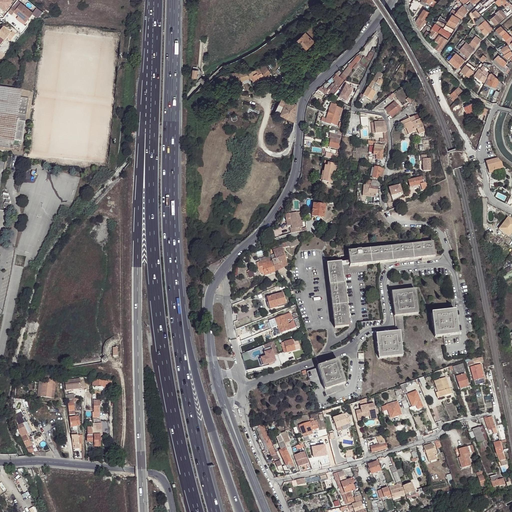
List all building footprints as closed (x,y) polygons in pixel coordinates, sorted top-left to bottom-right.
[(12,0),(0,0),(0,5),(6,10),(13,1),(12,0)] [(414,16),(422,3),(420,2),(416,0),(413,0),(411,4),(412,5),(410,8),(414,15),(414,16)] [(427,9),(433,0),(421,0),(420,2),(422,3),(425,6),(424,7),(427,9)] [(472,6),(474,4),(473,2),(470,0),(469,0),(471,2),(467,5),(465,3),(464,4),(468,11),(472,6)] [(480,2),(474,8),(481,14),(483,12),(486,10),(485,9),(488,7),(495,1),(496,0),(488,0),(486,2),(485,1),(481,3),(480,2)] [(14,7),(9,13),(12,15),(15,13),(27,22),(34,14),(21,4),(17,9),(14,7)] [(502,20),(507,16),(503,11),(500,8),(495,12),(496,14),(502,20)] [(421,31),(424,27),(423,26),(426,21),(424,19),(429,12),(424,9),(419,17),(422,19),(419,22),(419,24),(422,26),(419,29),(421,31)] [(475,9),(471,13),(477,20),(482,16),(475,9)] [(462,18),(465,14),(459,10),(457,12),(456,14),(462,18)] [(459,19),(452,14),(451,16),(447,23),(454,27),(459,19)] [(502,20),(496,14),(490,19),(495,25),(502,20)] [(320,27),(324,24),(327,22),(325,18),(313,24),(315,29),(320,27)] [(486,20),(479,26),(485,34),(492,28),(486,20)] [(450,33),(453,28),(446,24),(442,22),(440,25),(443,27),(445,28),(447,30),(447,31),(450,33)] [(448,38),(451,34),(450,33),(447,31),(445,29),(445,30),(438,25),(436,24),(432,29),(434,30),(437,32),(438,31),(448,38)] [(311,26),(304,29),(303,30),(312,40),(316,37),(312,32),(315,30),(311,26)] [(502,35),(506,32),(501,26),(496,29),(502,35)] [(3,28),(0,32),(0,37),(5,42),(8,39),(11,41),(16,35),(12,32),(11,34),(3,28)] [(312,40),(303,30),(294,38),(292,40),(296,44),(302,51),(313,41),(312,40)] [(511,42),(511,36),(510,35),(510,36),(506,32),(502,35),(509,43),(510,42),(511,43),(511,42)] [(435,48),(438,52),(443,46),(447,40),(439,34),(436,40),(439,42),(435,48)] [(476,36),(469,44),(474,49),(481,40),(476,36)] [(456,47),(459,50),(466,42),(463,39),(456,47)] [(291,41),(279,53),(282,57),(294,45),(291,41)] [(466,42),(459,50),(468,57),(474,49),(469,44),(468,44),(466,42)] [(511,51),(507,45),(506,45),(506,46),(499,50),(498,51),(503,56),(508,60),(510,58),(511,59),(511,51)] [(450,61),(456,53),(453,51),(447,58),(450,61)] [(450,61),(449,61),(458,68),(464,60),(456,53),(450,61)] [(499,55),(495,58),(503,66),(505,64),(507,62),(499,55)] [(504,72),(505,72),(508,68),(509,68),(505,64),(503,66),(495,58),(494,60),(494,62),(504,72)] [(341,76),(339,78),(343,81),(353,69),(357,65),(357,64),(353,61),(341,76)] [(476,69),(468,62),(466,65),(474,71),(476,69)] [(255,69),(220,76),(210,84),(214,89),(222,83),(227,82),(232,80),(235,79),(241,78),(241,81),(243,80),(249,78),(253,75),(257,74),(260,78),(260,79),(264,77),(270,72),(264,64),(255,69)] [(474,71),(466,65),(461,71),(469,77),(474,71)] [(485,83),(487,77),(489,74),(487,71),(488,70),(486,67),(484,69),(482,71),(479,69),(474,75),(485,83)] [(367,88),(363,96),(371,101),(376,92),(371,90),(378,77),(380,78),(382,74),(377,71),(368,88),(367,88)] [(499,89),(501,90),(503,84),(492,73),(490,79),(488,83),(491,85),(499,89)] [(339,78),(336,82),(334,85),(337,88),(343,81),(339,78)] [(337,89),(330,97),(331,98),(345,82),(343,81),(337,88),(337,89)] [(354,86),(345,82),(339,98),(347,102),(354,86)] [(333,86),(326,95),(328,96),(330,97),(337,89),(333,86)] [(19,91),(0,88),(0,147),(13,149),(14,145),(14,143),(18,144),(19,142),(22,142),(25,122),(23,122),(24,115),(26,115),(28,98),(18,97),(19,91)] [(206,88),(200,93),(203,96),(208,92),(206,88)] [(454,99),(455,98),(462,91),(459,88),(450,95),(453,98),(454,99)] [(210,99),(213,102),(221,94),(219,92),(210,99)] [(295,112),(297,105),(282,97),(275,112),(295,121),(295,112)] [(390,117),(392,118),(399,112),(395,107),(398,105),(395,102),(385,110),(390,117)] [(331,104),(328,114),(340,118),(343,109),(336,107),(337,106),(331,104)] [(473,121),(480,118),(478,114),(477,114),(473,105),(465,108),(469,118),(471,117),(473,121)] [(340,118),(328,114),(325,123),(330,125),(331,124),(337,126),(340,118)] [(415,130),(414,129),(413,126),(416,125),(417,128),(420,134),(425,132),(417,114),(413,116),(409,118),(410,121),(404,124),(406,128),(408,134),(414,132),(414,131),(415,131),(415,130)] [(368,116),(360,117),(362,127),(369,126),(368,116)] [(404,129),(406,128),(404,124),(410,121),(409,118),(407,119),(402,121),(401,122),(404,129)] [(379,122),(374,123),(375,133),(384,132),(387,132),(385,122),(379,122)] [(339,149),(341,140),(331,138),(329,147),(339,149)] [(382,160),(382,157),(383,145),(379,145),(375,145),(374,145),(374,150),(374,154),(376,154),(376,159),(382,160)] [(422,162),(422,167),(422,173),(430,173),(429,161),(426,161),(426,157),(420,158),(421,162),(422,162)] [(497,159),(486,163),(489,174),(495,172),(494,172),(494,171),(495,171),(495,170),(496,170),(496,172),(503,170),(502,164),(498,160),(497,159)] [(336,182),(339,165),(328,163),(327,166),(325,166),(322,181),(332,183),(333,182),(336,182)] [(383,174),(384,169),(381,168),(381,169),(374,168),(374,169),(372,177),(372,178),(381,179),(383,174)] [(424,191),(428,189),(428,188),(424,181),(422,178),(421,177),(419,177),(419,178),(408,181),(410,187),(419,185),(421,190),(423,189),(424,191)] [(366,185),(364,185),(363,196),(374,197),(379,198),(379,194),(380,187),(378,187),(369,186),(369,185),(366,185)] [(400,185),(388,188),(390,196),(391,201),(402,196),(401,193),(400,185)] [(10,199),(10,196),(3,195),(3,198),(6,199),(5,203),(4,203),(4,207),(4,208),(12,209),(12,205),(11,203),(12,201),(10,199)] [(324,218),(326,206),(314,205),(312,217),(324,218)] [(291,221),(292,226),(293,229),(291,230),(292,234),(303,231),(302,228),(303,227),(300,212),(290,215),(291,221)] [(511,221),(508,218),(499,230),(509,237),(511,232),(511,221)] [(367,264),(380,263),(422,258),(426,257),(435,256),(433,242),(361,251),(361,250),(357,251),(348,252),(350,266),(367,264)] [(274,255),(271,255),(273,262),(276,271),(288,266),(281,249),(283,248),(282,244),(272,247),(274,255)] [(265,275),(276,271),(273,262),(271,262),(263,264),(262,261),(257,262),(260,274),(262,273),(263,275),(264,274),(265,275)] [(338,263),(327,264),(335,328),(349,327),(341,263),(338,263)] [(381,273),(380,263),(367,264),(368,272),(364,273),(369,321),(382,320),(379,288),(378,282),(378,281),(379,277),(381,273)] [(505,281),(511,277),(511,270),(502,275),(505,281)] [(395,317),(402,316),(418,314),(415,290),(391,293),(394,317),(395,317)] [(269,302),(271,309),(277,307),(276,306),(285,303),(282,294),(266,298),(268,303),(269,302)] [(432,314),(435,338),(459,334),(455,311),(432,314)] [(274,320),(279,334),(290,330),(288,325),(287,321),(285,316),(274,320)] [(404,332),(402,316),(395,317),(397,333),(400,332),(404,332)] [(276,335),(279,334),(274,320),(271,321),(276,335)] [(402,356),(400,332),(397,333),(376,335),(379,358),(402,356)] [(296,340),(298,346),(300,345),(300,344),(304,342),(303,338),(296,340)] [(291,340),(283,343),(287,354),(295,351),(291,340)] [(274,346),(273,341),(263,345),(265,352),(263,352),(265,356),(261,358),(263,365),(275,362),(274,355),(271,347),(274,346)] [(337,360),(317,367),(317,368),(306,371),(310,383),(321,380),(324,390),(345,383),(337,360)] [(474,381),(484,379),(481,365),(471,367),(474,381)] [(460,389),(469,386),(465,374),(456,377),(460,389)] [(438,392),(440,398),(451,394),(445,377),(434,381),(437,390),(439,390),(439,392),(438,392)] [(67,390),(82,389),(80,378),(65,380),(67,390)] [(53,384),(54,384),(55,380),(46,379),(45,383),(42,383),(40,397),(51,398),(53,384)] [(109,388),(112,388),(112,380),(108,380),(108,381),(92,380),(92,391),(108,392),(108,387),(109,388)] [(415,406),(421,403),(416,391),(407,395),(412,407),(415,406)] [(382,397),(383,402),(395,399),(393,393),(382,397)] [(74,401),(67,401),(68,405),(69,417),(75,416),(80,416),(79,415),(79,414),(76,414),(74,403),(74,401)] [(401,415),(399,407),(397,403),(397,402),(386,405),(387,409),(389,415),(390,418),(401,415)] [(369,417),(376,415),(374,403),(360,406),(361,410),(356,411),(358,420),(363,419),(363,417),(369,415),(369,417)] [(15,411),(16,420),(22,417),(22,418),(24,417),(21,409),(15,411)] [(344,418),(343,415),(337,417),(336,415),(333,416),(334,418),(333,418),(337,431),(341,430),(340,427),(351,423),(349,417),(344,418)] [(69,418),(71,427),(72,428),(72,431),(77,431),(76,427),(79,426),(79,422),(78,417),(69,418)] [(491,417),(486,419),(485,419),(488,430),(491,430),(495,428),(491,417)] [(30,453),(34,452),(32,446),(28,438),(26,435),(28,434),(22,424),(24,424),(22,418),(15,421),(16,424),(19,433),(20,437),(26,448),(30,453)] [(302,434),(312,430),(310,426),(312,425),(311,421),(299,425),(302,434)] [(24,424),(22,424),(28,434),(32,432),(27,422),(24,424)] [(264,439),(268,437),(264,426),(263,426),(261,427),(259,428),(261,431),(262,434),(264,438),(264,439)] [(482,426),(480,427),(485,441),(488,440),(482,426)] [(485,441),(480,427),(473,430),(478,444),(485,441)] [(285,431),(280,434),(281,436),(283,441),(284,443),(289,441),(285,431)] [(80,449),(80,444),(79,439),(79,435),(72,436),(74,450),(80,449)] [(383,435),(376,437),(377,440),(378,440),(379,444),(370,446),(372,452),(387,448),(386,442),(385,443),(384,438),(383,435)] [(268,437),(264,439),(265,442),(268,449),(269,449),(273,448),(268,437)] [(439,454),(443,452),(439,440),(434,441),(437,448),(437,449),(439,454)] [(424,450),(426,453),(429,462),(437,459),(435,450),(436,450),(435,446),(433,446),(432,443),(423,447),(424,450)] [(467,454),(469,453),(467,447),(458,449),(460,457),(458,458),(462,468),(470,466),(468,457),(467,454)] [(279,451),(286,466),(286,467),(293,464),(291,461),(292,461),(285,448),(286,448),(282,450),(279,451)] [(353,457),(352,449),(344,451),(346,458),(353,457)] [(296,461),(297,464),(307,461),(306,458),(304,452),(294,455),(296,461)] [(276,454),(272,456),(278,471),(282,469),(276,454)] [(309,462),(312,470),(320,468),(318,460),(309,462)] [(380,471),(377,461),(368,465),(371,474),(380,471)] [(292,473),(292,475),(296,474),(293,464),(286,467),(286,466),(283,468),(285,474),(292,473)] [(299,467),(301,473),(308,471),(305,465),(299,467)] [(396,470),(394,465),(390,466),(395,482),(396,484),(400,482),(398,477),(396,470)] [(341,482),(346,480),(343,471),(337,473),(338,475),(341,482)] [(341,484),(341,482),(338,475),(337,473),(333,474),(345,504),(349,503),(346,495),(345,493),(341,484)] [(478,477),(481,486),(486,484),(483,475),(478,477)] [(14,481),(18,493),(26,490),(22,478),(14,481)] [(499,480),(491,482),(492,487),(498,486),(499,486),(505,485),(503,478),(499,480)] [(350,479),(346,480),(341,482),(341,484),(345,493),(350,491),(354,490),(350,479)] [(405,494),(414,491),(411,482),(402,486),(405,494)] [(392,498),(405,494),(402,486),(401,484),(398,485),(388,488),(391,495),(392,498)] [(486,493),(490,492),(488,484),(486,484),(481,486),(479,487),(481,494),(486,493)] [(354,501),(350,491),(345,493),(346,495),(349,503),(354,501)] [(463,499),(473,496),(472,491),(457,495),(459,500),(463,499)] [(473,496),(463,499),(464,501),(470,500),(470,504),(488,499),(486,493),(481,494),(473,496)] [(371,501),(374,511),(383,511),(380,499),(371,501)] [(354,511),(364,511),(360,501),(356,503),(352,504),(354,511)]
